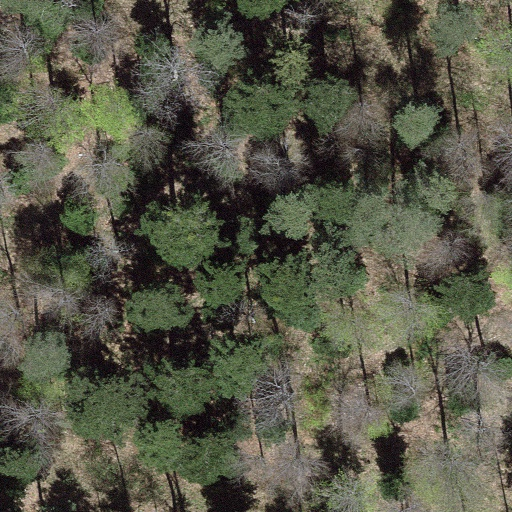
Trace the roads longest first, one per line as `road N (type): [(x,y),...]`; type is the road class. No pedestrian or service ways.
road 1 (track): [(239,0),(447,61),(511,93)]
road 2 (track): [(213,511),(0,443)]
